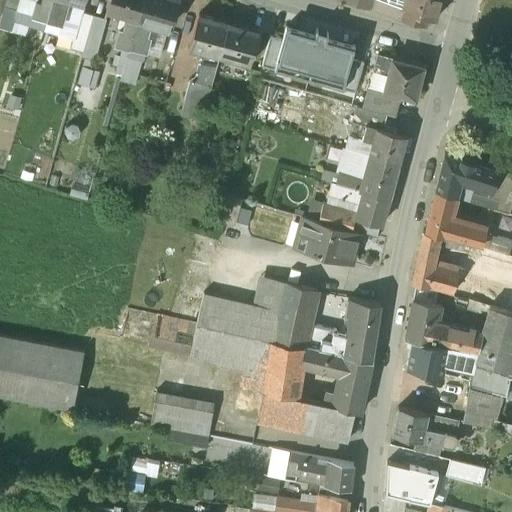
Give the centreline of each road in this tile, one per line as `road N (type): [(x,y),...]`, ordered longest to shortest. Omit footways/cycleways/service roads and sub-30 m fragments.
road 1 (residential): [(368,511),(400,257),(440,95)]
road 2 (residential): [(453,50),(259,0)]
